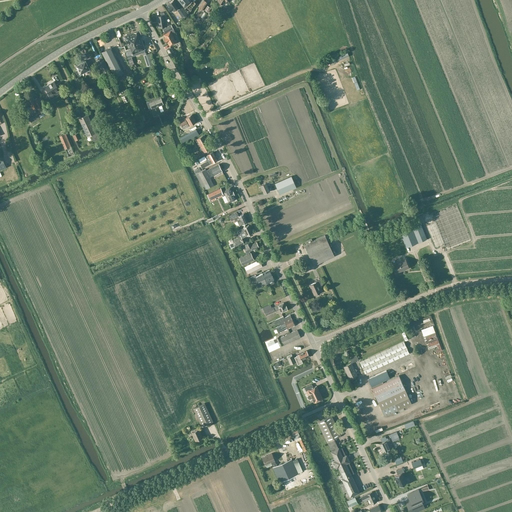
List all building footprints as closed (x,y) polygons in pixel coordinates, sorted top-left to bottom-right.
[(168,4),(167,6),(170,11),(172,9),(172,10),(178,5),(174,0),(173,0),(168,4)] [(191,1),(190,0),(177,0),(184,7),(183,7),(184,9),(188,6),(187,4),(191,1)] [(202,11),(207,2),(202,0),(198,8),(202,11)] [(187,14),(181,7),(177,10),(182,17),(187,14)] [(159,27),(166,26),(164,13),(160,13),(160,16),(157,16),(157,21),(158,21),(159,27)] [(138,31),(124,36),(128,45),(142,41),(140,35),(146,34),(144,29),(138,31)] [(170,46),(177,42),(176,39),(175,40),(171,33),(173,32),(174,34),(176,33),(173,29),(163,35),(165,38),(164,38),(166,43),(167,42),(170,46)] [(126,51),(125,51),(126,55),(130,54),(145,49),(142,41),(128,45),(129,49),(126,51)] [(111,48),(102,52),(114,77),(118,83),(127,79),(123,71),(116,57),(111,48)] [(149,53),(144,55),(145,60),(147,66),(153,64),(150,53),(149,53)] [(103,73),(109,71),(103,57),(97,60),(103,73)] [(89,72),(93,70),(89,62),(87,64),(85,61),(76,66),(78,70),(75,71),(77,75),(80,73),(80,74),(88,70),(89,72)] [(64,91),(59,83),(56,85),(54,82),(45,88),(49,93),(48,94),(50,98),(58,93),(59,94),(64,91)] [(39,116),(45,112),(37,98),(34,100),(31,94),(26,97),(33,109),(35,109),(39,116)] [(163,104),(160,97),(146,102),(149,110),(163,104)] [(24,119),(28,117),(24,110),(20,112),(24,119)] [(89,117),(87,113),(78,117),(87,135),(90,133),(92,138),(97,136),(95,131),(89,117)] [(190,125),(196,122),(192,115),(185,118),(188,122),(190,125)] [(189,126),(185,119),(184,117),(179,119),(180,121),(179,122),(177,123),(179,127),(181,126),(183,129),(189,126)] [(187,141),(199,135),(196,129),(184,135),(184,136),(180,138),(182,142),(187,140),(187,141)] [(66,134),(64,134),(59,136),(65,149),(69,147),(71,147),(66,134)] [(202,152),(196,155),(193,156),(194,160),(197,158),(202,155),(203,156),(209,152),(208,150),(210,148),(203,135),(196,139),(200,146),(199,146),(200,147),(200,148),(202,152)] [(203,164),(200,165),(202,168),(205,167),(217,160),(212,152),(208,154),(210,159),(203,164)] [(205,169),(195,174),(202,187),(204,186),(205,189),(214,185),(210,177),(222,171),(218,164),(206,170),(205,169)] [(275,185),(279,194),(294,188),(290,178),(275,185)] [(267,186),(270,185),(269,182),(266,183),(260,185),(264,193),(269,191),(267,186)] [(220,188),(207,194),(211,201),(225,195),(229,202),(235,199),(233,195),(234,195),(232,191),(231,191),(230,188),(223,191),(224,191),(222,192),(220,188)] [(456,203),(432,213),(436,223),(426,226),(435,249),(445,245),(447,251),(471,241),(456,203)] [(235,222),(237,221),(239,226),(247,222),(243,214),(238,216),(237,212),(229,216),(231,221),(234,219),(235,222)] [(433,219),(433,218),(432,216),(432,215),(431,214),(430,213),(429,213),(428,212),(426,213),(425,213),(424,214),(423,214),(423,215),(422,217),(422,218),(423,220),(423,221),(424,222),(425,222),(427,223),(428,223),(430,222),(431,222),(432,221),(432,220),(433,219)] [(406,247),(426,239),(419,220),(410,224),(398,229),(406,247)] [(235,241),(233,242),(235,247),(243,243),(241,238),(242,237),(244,237),(252,233),(249,225),(241,229),(239,230),(241,233),(239,234),(238,237),(239,238),(236,239),(235,241)] [(314,265),(334,256),(325,235),(304,244),(314,265)] [(246,252),(258,247),(256,242),(252,244),(250,242),(245,244),(246,247),(247,247),(244,249),(246,252)] [(250,253),(239,258),(242,265),(253,260),(250,253)] [(400,270),(408,267),(405,259),(393,264),(396,272),(401,270),(400,270)] [(247,273),(262,266),(259,260),(244,267),(247,273)] [(256,275),(249,278),(252,284),(255,282),(258,288),(268,284),(268,285),(269,286),(273,284),(274,283),(273,281),(274,280),(269,270),(256,276),(256,275)] [(319,287),(322,285),(319,279),(317,280),(317,281),(309,285),(312,291),(314,295),(321,291),(319,287)] [(281,313),(287,309),(285,305),(285,306),(283,303),(278,305),(274,307),(276,311),(279,309),(281,313)] [(273,307),(271,308),(270,305),(260,309),(262,312),(264,311),(266,316),(275,311),(273,307)] [(285,323),(292,320),(290,315),(284,318),(283,316),(275,320),(276,323),(279,322),(281,325),(285,323)] [(285,323),(281,325),(275,328),(278,333),(295,325),(292,320),(285,323)] [(433,325),(421,330),(424,338),(436,334),(433,325)] [(284,345),(300,337),(297,330),(280,338),(284,345)] [(428,350),(436,348),(435,345),(439,344),(437,340),(428,343),(429,347),(427,348),(428,350)] [(360,362),(365,374),(409,353),(404,342),(360,362)] [(309,356),(306,351),(296,355),(297,356),(294,357),(298,364),(302,362),(301,360),(309,356)] [(291,354),(287,356),(290,364),(295,362),(291,354)] [(351,363),(344,366),(348,376),(350,379),(356,376),(357,376),(355,372),(356,372),(356,370),(355,369),(354,370),(351,363)] [(383,383),(382,383),(382,381),(390,378),(386,370),(367,379),(371,386),(379,383),(380,384),(371,388),(384,416),(411,403),(399,376),(383,383)] [(314,402),(322,398),(316,386),(313,388),(312,384),(304,388),(306,391),(308,390),(310,394),(308,394),(308,396),(309,398),(311,399),(312,399),(314,402)] [(202,427),(213,422),(204,403),(193,408),(202,427)] [(327,442),(334,438),(340,435),(331,415),(324,419),(323,417),(321,418),(322,420),(317,422),(327,442)] [(195,441),(202,437),(198,429),(191,432),(195,441)] [(336,443),(334,438),(327,442),(329,447),(336,443)] [(388,440),(386,440),(379,444),(383,452),(390,449),(393,447),(391,444),(390,444),(388,440)] [(336,467),(338,467),(348,462),(349,462),(346,455),(345,456),(342,448),(339,450),(338,448),(336,443),(329,447),(331,451),(335,460),(333,461),(336,467)] [(271,453),(262,457),(265,465),(266,467),(272,465),(273,467),(279,482),(298,474),(291,459),(276,465),(274,461),(271,453)] [(420,459),(411,463),(414,468),(415,468),(422,465),(420,459)] [(353,474),(348,462),(338,467),(343,478),(342,479),(344,483),(339,485),(343,492),(347,490),(350,496),(359,492),(351,475),(353,474)] [(399,486),(406,483),(406,482),(402,473),(404,472),(402,468),(396,471),(397,474),(394,476),(396,479),(395,480),(396,482),(397,483),(399,486)] [(371,504),(376,501),(372,492),(371,492),(367,494),(361,497),(363,501),(368,498),(371,504)] [(411,500),(407,502),(410,511),(412,511),(420,509),(418,504),(422,502),(418,493),(409,497),(411,500)] [(355,498),(347,501),(345,502),(348,507),(357,503),(355,498)]
